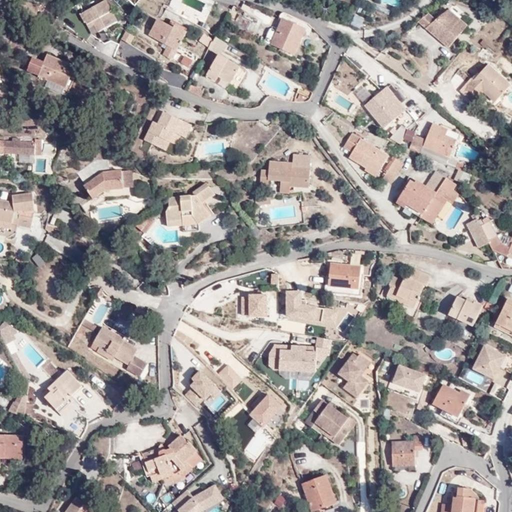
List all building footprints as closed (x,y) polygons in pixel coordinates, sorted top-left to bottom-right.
[(90,19),(93,25),(97,32),(117,21),(105,0),(104,0),(78,13),(83,22),(85,22),(90,19)] [(437,21),(431,15),(419,24),(447,51),(469,28),(449,9),(437,21)] [(253,20),(240,14),(234,25),(247,31),(253,20)] [(311,38),(315,30),(309,25),(285,15),(272,46),(294,56),(304,34),(311,38)] [(88,28),(93,25),(90,19),(85,22),(88,28)] [(172,30),(156,23),(148,38),(167,47),(165,53),(174,57),(185,32),(174,27),(172,30)] [(129,48),(135,37),(125,32),(119,43),(129,48)] [(212,43),(214,39),(205,34),(199,46),(207,51),(219,57),(219,58),(224,50),(212,43)] [(224,50),(226,45),(214,39),(212,43),(224,50)] [(11,45),(1,46),(2,57),(12,56),(11,45)] [(46,62),(33,57),(27,71),(40,76),(39,78),(67,89),(76,65),(49,55),(46,62)] [(188,60),(177,55),(173,62),(185,67),(188,60)] [(239,69),(219,58),(219,57),(208,76),(217,80),(218,77),(231,84),(239,69)] [(505,76),(493,66),(474,85),(472,83),(462,96),(485,116),(510,89),(501,79),(505,76)] [(215,84),(217,80),(208,76),(206,79),(215,84)] [(186,91),(197,96),(200,89),(190,83),(186,91)] [(398,120),(408,130),(416,123),(388,90),(366,107),(385,129),(398,120)] [(333,111),(342,114),(350,107),(339,100),(333,111)] [(151,124),(146,122),(137,141),(138,141),(133,150),(141,154),(146,145),(158,151),(162,142),(166,144),(171,135),(175,136),(175,135),(179,137),(185,126),(156,111),(151,124)] [(223,148),(236,152),(242,128),(230,125),(223,148)] [(449,132),(435,126),(426,149),(451,160),(457,142),(448,138),(449,132)] [(175,136),(170,145),(177,147),(182,138),(179,137),(175,135),(175,136)] [(351,157),(368,169),(370,166),(380,173),(389,159),(357,137),(348,151),(353,155),(351,157)] [(55,143),(34,142),(34,146),(5,144),(5,154),(40,156),(40,150),(55,150),(55,143)] [(285,163),(262,161),(261,170),(254,169),(253,185),(261,185),(262,181),(273,182),(272,193),(282,194),(282,187),(301,189),(304,156),(286,154),(285,163)] [(35,157),(35,171),(44,171),(44,157),(35,157)] [(404,165),(396,159),(384,177),(392,183),(404,165)] [(370,166),(368,169),(366,172),(376,178),(380,173),(370,166)] [(438,197),(446,185),(425,170),(416,181),(438,197)] [(123,190),(121,173),(99,175),(81,186),(91,200),(104,191),(123,190)] [(454,191),(457,185),(450,180),(446,185),(438,197),(416,181),(398,205),(432,228),(456,193),(454,191)] [(189,196),(161,197),(162,208),(159,212),(160,227),(176,226),(176,232),(192,231),(191,225),(204,215),(196,204),(208,195),(199,182),(186,192),(189,196)] [(0,198),(0,221),(12,225),(30,229),(32,220),(22,217),(22,214),(36,212),(33,193),(15,195),(16,202),(0,198)] [(271,207),(271,197),(251,196),(251,206),(271,207)] [(12,225),(0,221),(0,228),(12,231),(12,225)] [(489,243),(481,227),(477,221),(467,226),(480,248),(489,243)] [(497,240),(488,224),(481,227),(489,243),(493,251),(497,240)] [(499,233),(497,240),(493,251),(496,255),(511,260),(511,232),(510,237),(499,233)] [(359,286),(361,267),(330,264),(329,286),(325,286),(325,296),(361,299),(363,286),(359,286)] [(426,292),(431,279),(415,272),(410,280),(403,277),(400,283),(392,280),(389,287),(392,289),(388,297),(411,310),(422,291),(426,292)] [(302,292),(288,290),(287,320),(316,325),(319,308),(303,307),(302,292)] [(267,294),(250,293),(250,297),(250,316),(250,319),(269,319),(267,294)] [(481,303),(467,296),(464,302),(456,299),(449,315),(471,325),(481,303)] [(250,297),(242,297),(242,316),(250,316),(250,297)] [(511,301),(507,299),(493,326),(511,335),(511,301)] [(337,312),(325,309),(322,326),(334,328),(337,312)] [(0,323),(0,336),(3,343),(9,339),(7,335),(11,332),(10,330),(0,323)] [(97,326),(94,331),(100,335),(106,339),(110,335),(103,330),(97,326)] [(141,349),(105,327),(103,330),(110,335),(106,339),(100,335),(93,349),(98,352),(99,350),(107,356),(106,357),(143,376),(150,364),(137,357),(141,349)] [(331,340),(318,338),(317,346),(317,348),(330,350),(331,340)] [(292,351),(292,345),(275,344),(271,352),(270,368),(280,369),(281,351),(292,351)] [(292,351),(281,351),(280,369),(280,375),(317,376),(317,368),(317,354),(308,353),(307,348),(292,345),(292,351)] [(307,345),(307,348),(308,353),(317,354),(317,348),(317,346),(307,345)] [(499,355),(476,345),(464,370),(488,381),(499,355)] [(317,354),(317,368),(329,355),(330,350),(317,348),(317,354)] [(98,352),(96,354),(105,359),(106,357),(107,356),(99,350),(98,352)] [(366,383),(363,381),(358,378),(370,361),(358,353),(356,356),(351,353),(335,376),(345,384),(342,387),(356,397),(366,383)] [(358,378),(363,381),(375,364),(370,361),(358,378)] [(427,375),(399,365),(392,383),(420,394),(427,375)] [(66,369),(45,388),(47,391),(40,398),(43,401),(43,406),(49,405),(55,412),(66,402),(61,397),(66,393),(69,397),(81,386),(66,369)] [(191,380),(195,383),(209,398),(221,390),(202,372),(191,380)] [(190,387),(191,389),(204,402),(209,398),(195,383),(190,387)] [(459,394),(443,386),(433,404),(444,410),(441,416),(459,426),(466,413),(463,411),(470,396),(461,391),(459,394)] [(47,391),(45,388),(36,395),(40,398),(47,391)] [(191,389),(185,394),(196,407),(204,402),(191,389)] [(270,395),(250,416),(263,428),(284,410),(270,395)] [(31,417),(34,402),(13,399),(11,414),(31,417)] [(315,424),(323,430),(336,412),(320,401),(304,423),(312,428),(315,424)] [(71,408),(66,402),(55,412),(59,417),(71,408)] [(336,412),(323,430),(332,437),(330,440),(341,446),(357,423),(348,418),(346,420),(336,412)] [(17,421),(11,421),(11,431),(17,431),(17,430),(24,430),(24,421),(17,421)] [(16,435),(0,435),(0,459),(15,460),(16,435)] [(151,448),(135,454),(145,483),(145,482),(158,478),(160,483),(174,479),(185,468),(178,461),(190,453),(183,442),(180,445),(175,437),(161,446),(163,449),(152,451),(151,448)] [(392,468),(415,468),(415,451),(423,451),(423,438),(414,437),(414,444),(392,445),(392,468)] [(320,511),(339,509),(333,480),(306,484),(310,511),(320,511)] [(188,490),(170,504),(176,511),(204,511),(205,511),(226,500),(216,484),(194,497),(188,490)] [(438,511),(477,511),(477,496),(469,488),(456,487),(455,501),(439,501),(438,511)] [(83,511),(81,510),(86,504),(77,498),(67,511),(83,511)]
